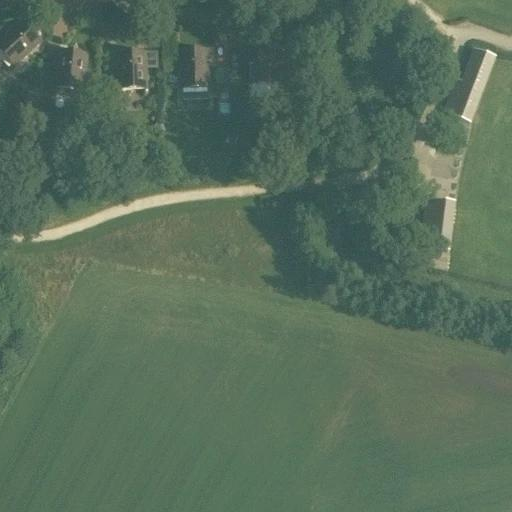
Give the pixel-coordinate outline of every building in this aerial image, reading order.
[(18,0),(0,0),(0,10),(20,5),(18,0)] [(37,41),(22,26),(0,46),(0,49),(13,64),(37,41)] [(495,55),(472,46),(459,80),(449,76),(435,110),(469,123),(495,55)] [(248,53),(249,83),(270,82),(269,52),(248,53)] [(83,57),(62,54),(58,86),(79,89),(83,57)] [(183,55),(184,80),(204,79),(203,54),(183,55)] [(141,57),(120,57),(121,88),(141,88),(141,57)] [(215,71),(216,92),(229,91),(228,71),(215,71)] [(452,200),(423,198),(418,249),(447,251),(452,200)]
